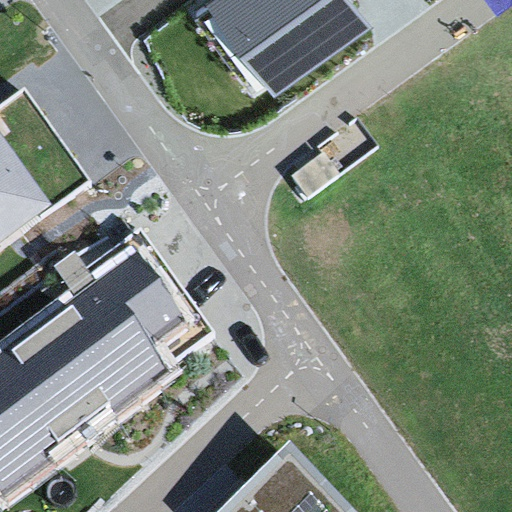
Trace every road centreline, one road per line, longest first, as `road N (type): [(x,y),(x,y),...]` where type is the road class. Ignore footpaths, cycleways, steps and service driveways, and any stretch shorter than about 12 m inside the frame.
road 1 (residential): [(307,351),(211,194),(66,0)]
road 2 (track): [(422,511),(307,351)]
